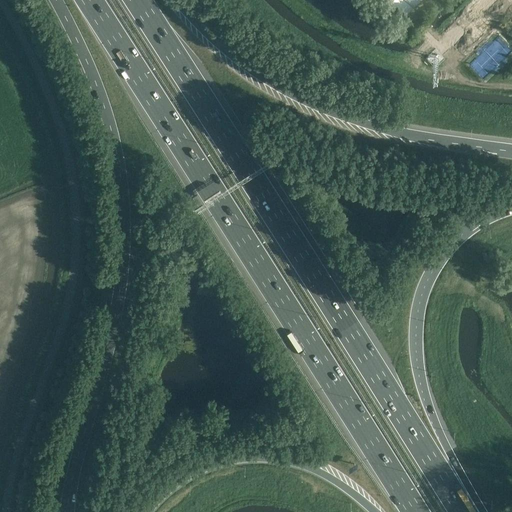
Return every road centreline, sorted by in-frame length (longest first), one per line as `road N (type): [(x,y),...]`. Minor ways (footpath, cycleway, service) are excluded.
road 1 (motorway): [(461,511),(134,0)]
road 2 (motorway): [(89,0),(414,511)]
road 3 (motorway): [(53,0),(93,81),(124,195),(118,307),(67,511)]
road 4 (motorway): [(511,152),(365,125),(301,99),(222,51),(174,0)]
road 5 (motorway): [(465,511),(418,377),(419,305),(446,247),(484,217),(511,208)]
road 6 (motorway): [(145,511),(177,481),(254,459),(323,474),(374,511)]
